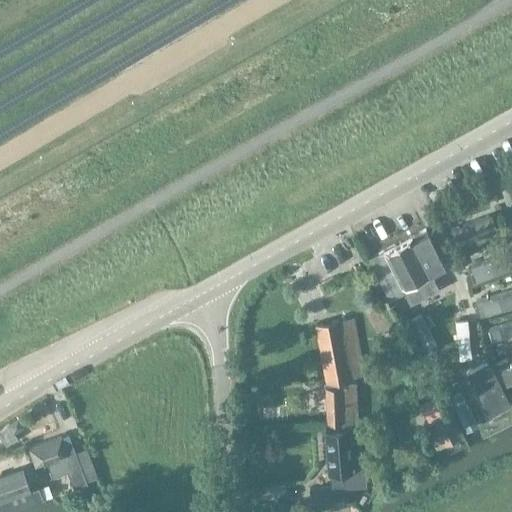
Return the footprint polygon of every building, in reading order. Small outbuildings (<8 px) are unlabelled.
[(451,228),(457,244),(495,230),(489,214),(451,228)] [(409,304),(439,289),(430,272),(444,265),(425,229),(411,236),(411,235),(368,259),(389,299),(403,292),(409,304)] [(468,267),(474,282),(511,267),(506,252),(468,267)] [(511,289),(476,301),(481,315),(511,305),(511,289)] [(353,318),(347,319),(339,320),(315,325),(326,383),(327,383),(327,387),(325,387),(326,423),(352,422),(351,408),(356,408),(354,381),(354,380),(364,379),(353,318)] [(511,319),(486,328),(490,340),(511,333),(511,319)] [(466,323),(453,324),(456,364),(469,363),(466,323)] [(488,416),(509,405),(487,362),(465,374),(488,416)] [(511,367),(502,372),(506,385),(511,382),(511,367)] [(433,419),(434,421),(443,417),(441,415),(441,413),(444,411),(441,404),(437,396),(433,398),(425,402),(419,404),(423,412),(427,419),(432,417),(433,419)] [(436,449),(459,438),(447,415),(425,426),(436,449)] [(331,487),(308,489),(309,508),(342,505),(341,487),(366,485),(363,459),(361,459),(358,424),(342,425),(342,429),(325,431),(328,475),(330,475),(331,487)] [(84,450),(75,453),(68,435),(62,437),(61,435),(28,447),(35,466),(47,462),(52,476),(67,470),(74,487),(77,496),(89,491),(86,483),(86,482),(85,480),(94,477),(84,450)] [(22,467),(0,475),(0,501),(30,490),(22,467)]
